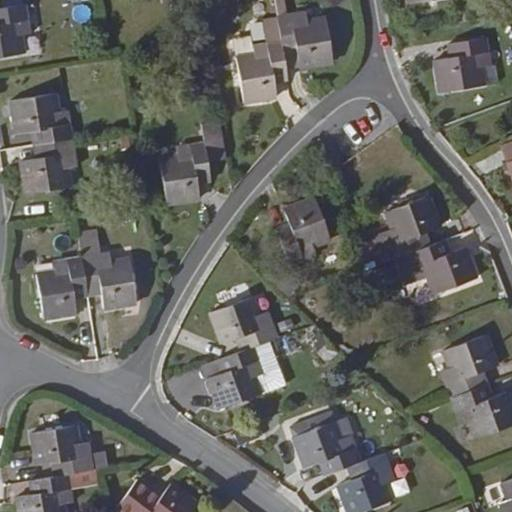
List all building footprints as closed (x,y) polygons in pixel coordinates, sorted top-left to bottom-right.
[(17,37),(24,36),(20,9),(0,11),(0,58),(19,56),(17,37)] [(303,16),(276,20),(279,47),(280,49),(293,47),(297,70),(328,65),(322,20),(304,22),(303,16)] [(478,72),(485,71),(481,43),(454,47),(456,62),(446,63),(433,65),(438,96),(481,90),(478,72)] [(283,72),(280,49),(279,47),(254,50),(255,59),(237,62),(243,107),(274,102),(271,83),(270,74),(283,72)] [(297,70),(293,47),(280,49),(283,72),(297,70)] [(454,47),(444,49),(446,63),(456,62),(454,47)] [(481,90),(494,88),(492,70),(485,71),(478,72),(481,90)] [(271,83),(284,81),(283,72),(270,74),(271,83)] [(63,115),(54,117),(51,99),(8,107),(13,136),(27,134),(37,133),(39,146),(42,161),(32,163),(18,166),(23,196),(67,189),(64,171),(72,170),(67,142),(63,115)] [(214,168),(226,166),(220,128),(201,131),(203,151),(177,155),(177,163),(160,166),(166,209),(197,205),(195,191),(194,180),(207,178),(206,169),(214,168)] [(27,134),(29,148),(39,146),(37,133),(27,134)] [(39,146),(29,148),(32,163),(42,161),(39,146)] [(505,168),(511,165),(511,150),(501,155),(505,168)] [(207,179),(215,178),(214,168),(206,169),(207,178),(207,179)] [(208,189),(207,179),(207,178),(194,180),(195,191),(208,189)] [(318,223),(333,217),(320,182),(306,188),(311,203),(282,213),(287,225),(290,235),(277,240),(287,267),(312,258),(309,249),(326,243),(318,223)] [(424,236),(436,232),(425,201),(386,216),(392,234),(370,242),(378,268),(408,258),(417,282),(425,280),(431,298),(472,283),(461,254),(448,258),(438,261),(433,249),(429,250),(418,254),(414,239),(424,236)] [(287,225),(273,230),(277,240),(290,235),(287,225)] [(109,259),(100,260),(97,233),(77,237),(80,262),(52,267),(53,275),(35,277),(41,321),(72,317),(70,304),(69,293),(84,291),(98,289),(99,299),(101,313),(132,309),(126,265),(110,267),(109,259)] [(429,250),(424,236),(414,239),(418,254),(429,250)] [(448,258),(443,246),(433,249),(438,261),(448,258)] [(84,291),(86,301),(99,299),(98,289),(84,291)] [(70,304),(86,301),(84,291),(69,293),(70,304)] [(209,319),(219,348),(232,344),(240,340),(245,354),(266,346),(273,344),(263,317),(255,320),(249,304),(209,319)] [(240,340),(232,344),(236,358),(245,354),(240,340)] [(483,374),(493,371),(483,340),(442,355),(447,373),(440,375),(449,401),(458,427),(467,425),(473,442),(511,427),(511,421),(504,398),(492,402),(482,405),(477,390),(472,377),(483,374)] [(282,390),(266,346),(245,354),(236,358),(225,362),(230,376),(220,381),(207,386),(217,414),(282,390)] [(225,362),(215,366),(220,381),(230,376),(225,362)] [(477,390),(487,387),(483,374),(472,377),(477,390)] [(492,402),(487,387),(477,390),(482,405),(492,402)] [(287,433),(302,471),(314,467),(323,464),(328,476),(342,471),(350,468),(355,466),(346,441),(340,443),(333,426),(329,417),(287,433)] [(346,441),(349,440),(343,423),(333,426),(340,443),(346,441)] [(49,467),(59,465),(61,480),(88,475),(95,473),(105,472),(102,456),(86,459),(84,447),(77,448),(74,431),(29,438),(33,469),(49,467)] [(377,458),(355,466),(350,468),(356,483),(347,486),(334,491),(341,511),(367,511),(388,504),(381,487),(388,484),(377,458)] [(319,479),(328,476),(323,464),(314,467),(319,479)] [(61,480),(59,465),(49,467),(51,481),(61,480)] [(350,468),(342,471),(347,486),(356,483),(350,468)] [(64,492),(90,488),(88,475),(61,480),(51,481),(36,484),(38,498),(28,500),(13,502),(14,511),(60,511),(60,508),(66,507),(64,492)] [(511,511),(511,483),(500,488),(506,506),(498,509),(499,511),(511,511)] [(36,484),(26,486),(28,500),(38,498),(36,484)] [(190,511),(192,510),(166,491),(153,509),(128,493),(114,511),(190,511)]
